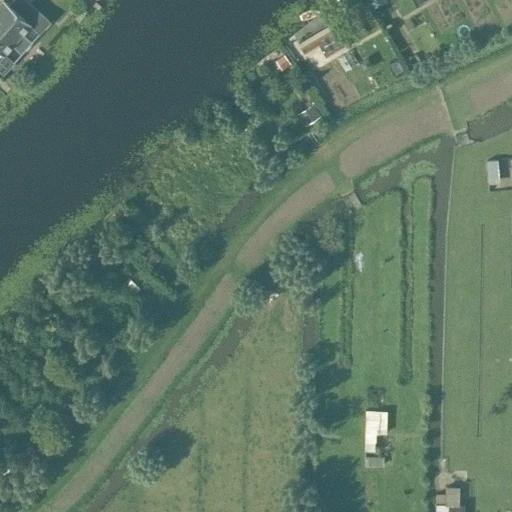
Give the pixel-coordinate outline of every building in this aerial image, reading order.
[(48,20),(25,0),(11,0),(8,4),(4,0),(0,0),(0,70),(2,72),(12,61),(2,52),(28,22),(38,31),(48,20)] [(329,21),(296,43),(303,52),(316,44),(324,56),(344,43),(329,21)] [(307,70),(299,75),(310,95),(318,90),(307,70)] [(312,103),(296,114),(304,126),(320,115),(312,103)] [(498,159),(487,160),(489,180),(499,179),(498,159)] [(150,248),(141,258),(152,267),(161,256),(150,248)] [(79,380),(71,388),(75,392),(70,397),(77,404),(90,390),(79,380)] [(384,410),(365,410),(364,450),(373,451),(374,432),(383,432),(384,410)] [(382,456),(364,455),(363,464),(382,465),(382,456)] [(445,493),(437,493),(436,511),(462,511),(463,504),(459,504),(458,487),(445,487),(445,493)]
